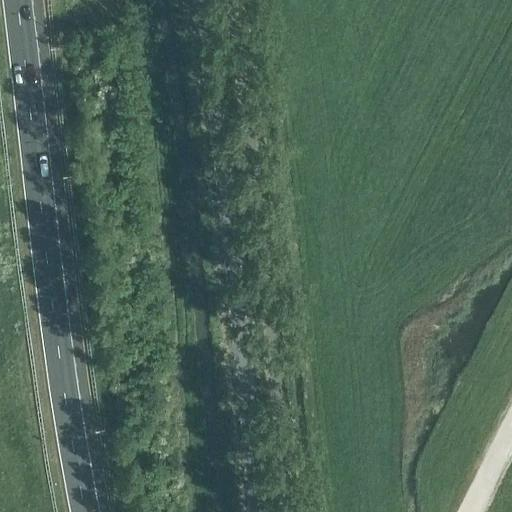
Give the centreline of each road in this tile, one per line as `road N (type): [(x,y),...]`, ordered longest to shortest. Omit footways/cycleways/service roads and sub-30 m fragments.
road 1 (motorway): [(95,511),(24,0)]
road 2 (tertiary): [(257,511),(198,0)]
